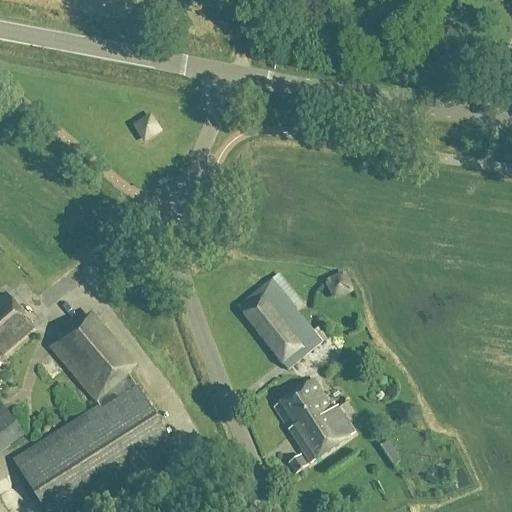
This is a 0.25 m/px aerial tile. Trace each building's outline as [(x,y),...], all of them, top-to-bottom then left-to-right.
[(273,281),(238,309),(285,368),(320,341),(273,281)] [(0,302),(0,352),(4,358),(35,330),(6,297),(0,302)] [(15,461),(47,511),(87,511),(178,454),(129,378),(135,373),(88,318),(55,347),(104,404),(15,461)] [(314,382),(275,408),(311,463),(354,434),(337,409),(333,411),(314,382)] [(0,406),(0,457),(30,436),(6,402),(0,406)] [(389,441),(379,447),(392,466),(401,460),(389,441)] [(309,467),(301,457),(288,465),(296,476),(309,467)]
